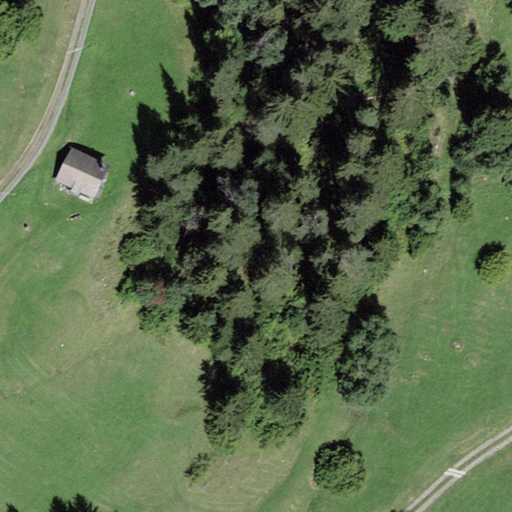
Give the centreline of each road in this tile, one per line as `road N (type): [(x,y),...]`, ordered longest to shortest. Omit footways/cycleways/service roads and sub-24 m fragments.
road 1 (track): [(0,158),(80,62),(95,0)]
road 2 (track): [(511,431),(403,511)]
